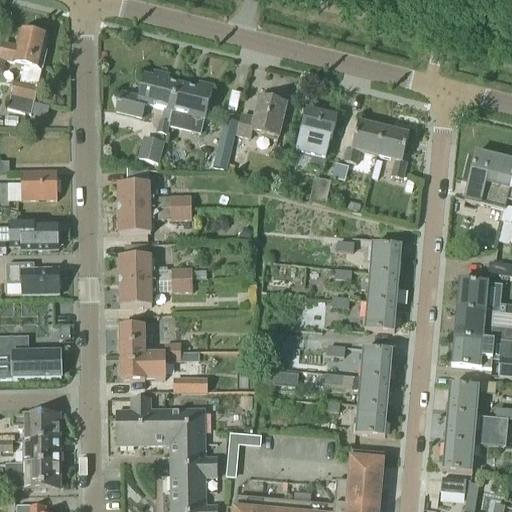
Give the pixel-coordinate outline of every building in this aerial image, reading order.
[(3,47),(0,62),(0,63),(24,68),(20,86),(14,84),(7,114),(30,119),(41,72),(43,73),(47,55),(45,54),(48,40),(34,37),(35,34),(25,32),(25,35),(19,34),(16,50),(3,47)] [(167,139),(178,87),(167,85),(168,79),(156,76),(154,82),(147,80),(142,101),(123,97),(118,114),(143,121),(147,107),(164,112),(161,124),(159,123),(156,136),(167,139)] [(280,95),(296,94),(295,80),(279,81),(280,95)] [(199,92),(178,87),(167,139),(169,131),(200,138),(201,136),(212,90),(201,87),(199,92)] [(278,140),(286,108),(260,101),(254,121),(242,118),(236,139),(249,143),(251,133),(278,140)] [(331,142),(336,121),(307,113),(296,156),(310,159),(307,171),(321,174),(330,141),(331,142)] [(224,123),(214,166),(227,169),(237,126),(224,123)] [(377,161),(385,131),(360,124),(352,153),(348,152),(344,164),(356,167),(359,156),(377,161)] [(385,131),(377,161),(394,166),(390,180),(403,183),(407,167),(402,166),(404,161),(410,138),(385,131)] [(143,141),(138,163),(160,168),(165,146),(143,141)] [(466,205),(504,214),(507,203),(511,184),(511,165),(479,157),(478,162),(472,161),(466,186),(471,187),(466,205)] [(9,166),(0,165),(0,176),(9,176),(9,166)] [(182,185),(215,183),(214,172),(181,174),(182,185)] [(20,204),(55,204),(55,176),(20,177),(20,204)] [(325,209),(330,185),(315,181),(310,206),(325,209)] [(8,203),(7,203),(7,187),(0,187),(0,209),(8,212),(8,203)] [(118,214),(190,213),(190,200),(170,200),(170,203),(148,203),(148,188),(117,189),(118,214)] [(511,245),(511,228),(510,228),(511,221),(511,211),(507,210),(503,226),(505,227),(500,246),(511,249),(511,246),(511,245)] [(149,225),(153,225),(153,224),(170,223),(170,225),(190,225),(190,213),(118,214),(118,239),(149,238),(149,225)] [(21,254),(57,254),(57,243),(59,241),(59,232),(57,230),(57,228),(33,228),(33,225),(9,225),(9,251),(21,251),(21,254)] [(243,231),(237,242),(245,247),(252,236),(243,231)] [(337,246),(336,254),(352,256),(353,247),(337,246)] [(371,248),(369,277),(398,279),(400,251),(371,248)] [(118,286),(154,286),(171,286),(191,286),(190,273),(170,272),(170,275),(154,274),(149,274),(149,261),(118,261),(118,286)] [(511,268),(489,266),(488,278),(511,279),(511,268)] [(33,267),(5,267),(5,280),(21,279),(22,299),(58,298),(58,292),(60,291),(60,290),(61,289),(61,288),(62,287),(62,285),(61,284),(61,282),(60,281),(59,281),(58,280),(57,272),(33,273),(33,267)] [(334,274),(333,283),(349,285),(350,275),(334,274)] [(398,279),(369,277),(366,304),(395,307),(398,279)] [(459,286),(456,313),(486,316),(488,316),(492,316),(504,317),(505,309),(499,309),(501,289),(489,288),(459,285),(459,286)] [(149,298),(154,298),(154,286),(118,286),(119,311),(149,311),(149,298)] [(191,297),(191,286),(171,286),(172,297),(191,297)] [(348,313),(349,303),(332,302),(332,311),(348,313)] [(395,307),(366,304),(364,333),(393,335),(395,307)] [(456,313),(454,340),(511,346),(511,333),(491,332),(492,316),(486,316),(456,313)] [(143,330),(119,331),(119,358),(143,358),(143,349),(143,330)] [(511,346),(454,340),(451,369),(481,372),(481,371),(490,372),(491,361),(500,362),(498,380),(511,381),(511,362),(511,355),(511,346)] [(336,358),(351,358),(351,345),(320,344),(319,364),(336,364),(336,358)] [(360,367),(359,380),(388,383),(391,355),(361,352),(360,367)] [(12,356),(0,356),(0,382),(12,382),(60,381),(60,355),(28,356),(12,356)] [(198,358),(119,358),(120,385),(165,384),(165,366),(198,366),(198,358)] [(298,379),(263,376),(262,389),(297,392),(298,379)] [(341,390),(342,379),(325,378),(324,388),(341,390)] [(388,383),(359,380),(356,407),(386,410),(388,383)] [(174,397),(198,397),(198,384),(174,384),(174,397)] [(480,385),(479,396),(494,397),(495,386),(480,385)] [(449,388),(446,417),(476,420),(479,391),(449,388)] [(217,511),(217,510),(205,510),(205,482),(217,482),(216,462),(205,462),(204,414),(150,415),(150,402),(130,403),(131,415),(116,415),(116,450),(169,449),(170,511),(217,511)] [(322,416),(339,418),(340,407),(323,406),(322,416)] [(386,410),(356,407),(354,435),(383,438),(386,410)] [(511,421),(511,413),(495,413),(494,422),(511,423),(511,421)] [(446,417),(443,444),(473,447),(490,449),(492,421),(476,420),(446,417)] [(24,445),(58,445),(57,420),(12,421),(12,430),(23,430),(24,445)] [(258,448),(259,439),(229,437),(225,478),(234,479),(237,447),(258,448)] [(473,447),(443,444),(440,473),(470,476),(473,447)] [(12,445),(0,445),(0,455),(12,456),(12,445)] [(58,445),(24,445),(24,468),(58,468),(58,445)] [(351,454),(348,483),(336,482),(333,507),(236,499),(234,511),(377,511),(382,457),(351,454)] [(58,468),(24,468),(5,468),(5,483),(2,483),(2,492),(26,492),(26,493),(59,492),(58,468)] [(464,498),(465,484),(441,482),(440,495),(464,498)] [(466,502),(476,504),(479,489),(469,487),(466,502)] [(474,511),(476,504),(466,502),(464,511),(474,511)]
